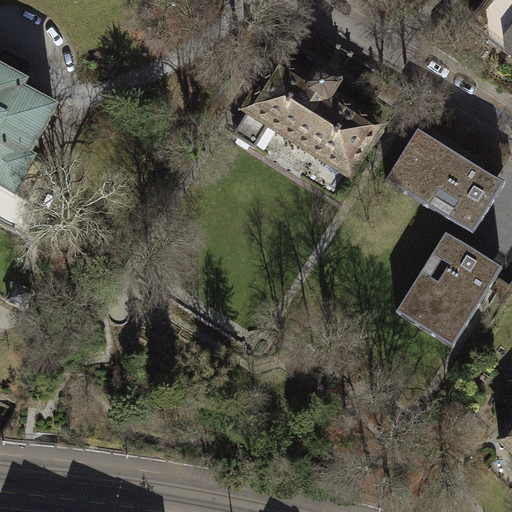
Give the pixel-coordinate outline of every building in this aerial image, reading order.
[(511,0),(488,0),(469,25),(511,57),(511,0)] [(307,82),(276,64),(246,111),(348,175),(365,148),(370,151),(384,132),(377,128),(378,126),(331,98),(341,83),(317,68),(307,82)] [(0,188),(28,204),(48,168),(28,157),(55,109),(22,91),(26,84),(0,69),(0,188)] [(504,186),(418,132),(387,182),(473,236),(504,186)] [(501,270),(446,236),(397,313),(453,348),(501,270)] [(28,294),(10,284),(0,302),(19,312),(28,294)] [(479,420),(470,412),(459,424),(468,432),(479,420)] [(511,427),(499,442),(511,452),(511,453),(511,427)]
